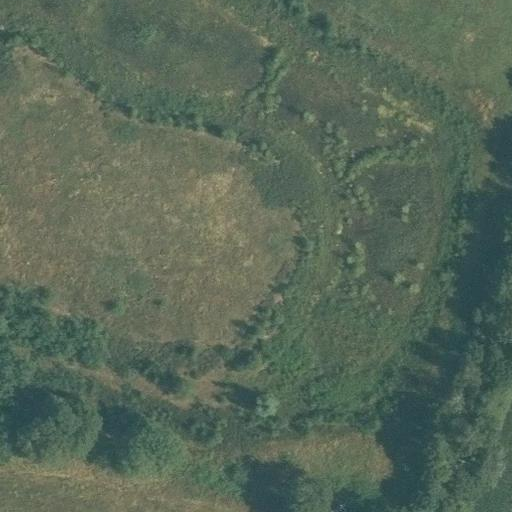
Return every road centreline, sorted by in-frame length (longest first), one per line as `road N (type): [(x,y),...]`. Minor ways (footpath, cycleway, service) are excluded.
road 1 (track): [(435,511),(511,279)]
road 2 (unknown): [(511,327),(450,511)]
